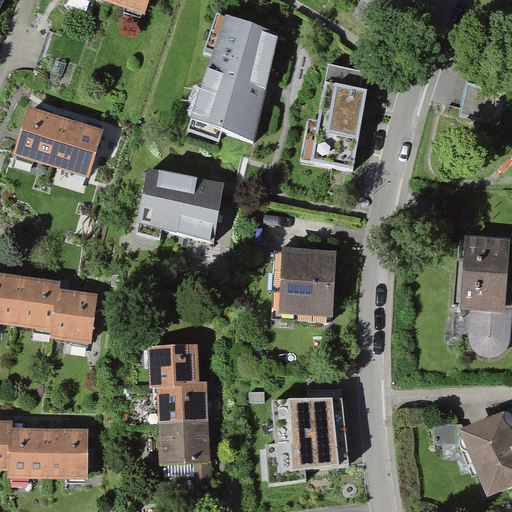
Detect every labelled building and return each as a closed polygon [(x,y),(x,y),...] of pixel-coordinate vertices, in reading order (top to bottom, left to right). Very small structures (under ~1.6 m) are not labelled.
[(145,0),(74,0),(140,20),(145,0)] [(388,0),(361,0),(354,15),(376,26),(388,0)] [(280,41),(213,21),(182,129),(249,148),(280,41)] [(364,76),(329,69),(318,127),(314,126),(307,164),(353,173),(368,97),(360,95),(364,76)] [(98,133),(18,111),(4,161),(84,183),(98,133)] [(219,187),(137,172),(126,231),(208,246),(219,187)] [(505,245),(456,239),(447,313),(467,315),(464,339),(469,355),(483,362),(498,357),(508,348),(511,312),(511,309),(497,308),(505,245)] [(338,254),(278,250),(274,313),(334,317),(338,254)] [(58,283),(0,276),(0,328),(46,334),(45,343),(88,348),(94,298),(57,294),(58,283)] [(193,348),(139,351),(141,393),(151,393),(155,468),(192,466),(193,490),(214,489),(213,462),(206,462),(202,386),(195,386),(193,348)] [(274,446),(266,447),(269,488),(308,483),(307,470),(349,469),(342,391),(308,391),(308,400),(273,401),(274,446)] [(265,393),(249,393),(249,403),(265,403),(265,393)] [(459,439),(488,505),(511,495),(511,438),(510,434),(511,431),(511,423),(509,421),(504,420),(459,439)] [(3,425),(0,425),(0,474),(0,485),(64,484),(64,497),(87,496),(86,431),(4,432),(3,425)]
